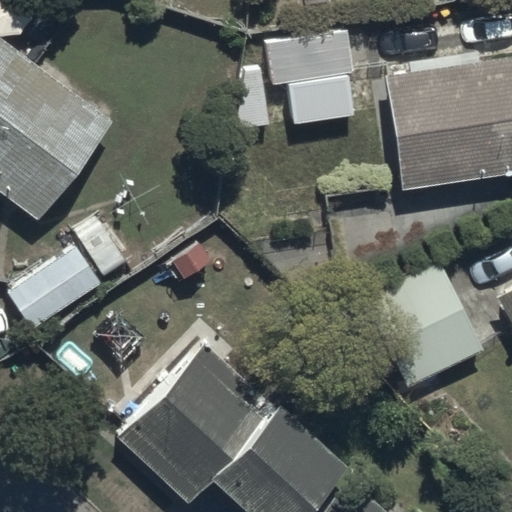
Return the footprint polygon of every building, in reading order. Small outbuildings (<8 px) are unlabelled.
[(265,82),(348,69),(341,28),(259,41),(265,82)] [(0,191),(33,217),(108,119),(0,35),(0,191)] [(377,70),(376,70),(392,187),(511,170),(511,37),(472,43),(473,53),(462,55),(461,46),(376,57),(377,70)] [(0,276),(9,292),(0,296),(0,329),(15,320),(20,328),(100,282),(98,277),(123,263),(96,214),(69,230),(75,241),(39,262),(33,251),(0,269),(0,276)] [(511,282),(489,295),(511,334),(511,282)] [(199,337),(109,434),(179,499),(202,475),(241,511),(378,511),(330,466),(335,461),(268,399),(255,413),(233,393),(246,380),(199,337)]
